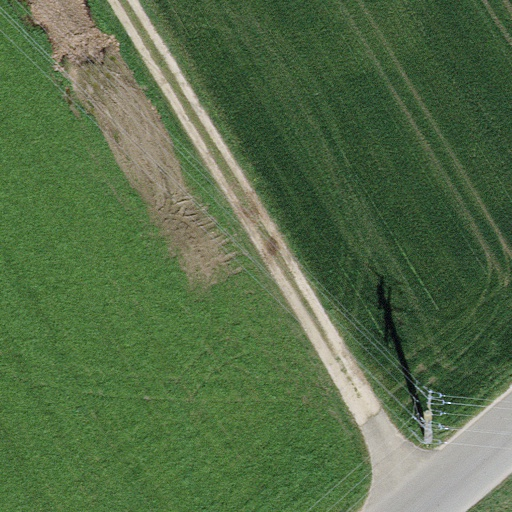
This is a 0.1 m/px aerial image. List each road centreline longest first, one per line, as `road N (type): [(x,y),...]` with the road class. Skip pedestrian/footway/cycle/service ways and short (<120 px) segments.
road 1 (track): [(410,479),(118,0)]
road 2 (unclassified): [(375,511),(511,394)]
